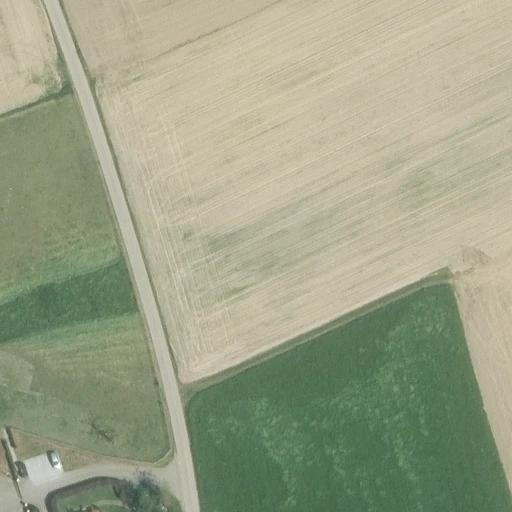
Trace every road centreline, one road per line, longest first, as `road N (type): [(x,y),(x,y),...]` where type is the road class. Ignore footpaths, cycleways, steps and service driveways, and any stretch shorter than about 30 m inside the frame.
road 1 (unclassified): [(51,0),(88,99),(172,399),(192,511)]
road 2 (track): [(172,399),(462,262)]
